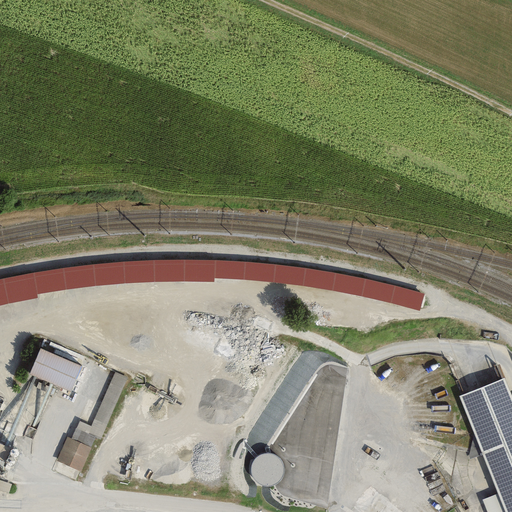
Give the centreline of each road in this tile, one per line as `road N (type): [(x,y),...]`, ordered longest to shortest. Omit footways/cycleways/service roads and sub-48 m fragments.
road 1 (unknown): [(64,338),(108,300),(147,295),(251,317),(366,371)]
road 2 (track): [(261,0),(511,119)]
road 3 (unknown): [(339,511),(344,428),(366,371)]
